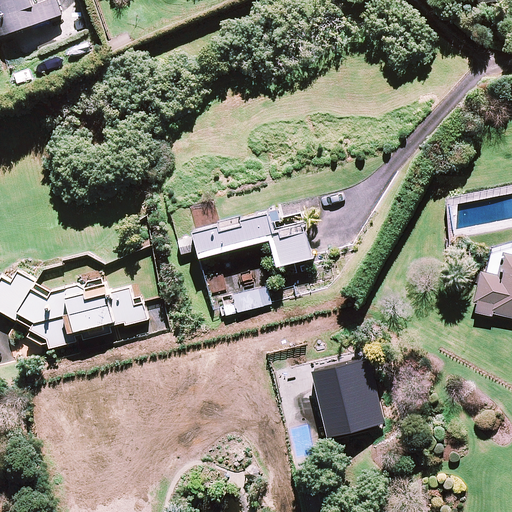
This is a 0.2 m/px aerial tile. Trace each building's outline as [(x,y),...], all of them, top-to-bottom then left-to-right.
[(0,35),(5,34),(7,38),(69,16),(64,0),(59,0),(45,5),(43,0),(0,0),(0,18),(1,23),(0,23),(0,35)] [(203,230),(209,256),(280,239),(286,266),(323,257),(314,222),(283,230),(279,212),(203,230)] [(511,317),(511,252),(506,275),(489,271),(481,303),(484,304),(482,312),(500,317),(501,314),(511,317)] [(55,345),(56,348),(85,342),(83,336),(89,335),(91,341),(120,335),(118,327),(131,325),(131,326),(155,321),(151,302),(142,304),(138,286),(120,290),(118,283),(112,284),(111,278),(96,281),(93,289),(86,284),(59,290),(26,270),(19,281),(10,276),(0,291),(0,307),(38,331),(34,337),(50,346),(55,345)] [(223,276),(206,280),(209,296),(226,292),(223,276)]
